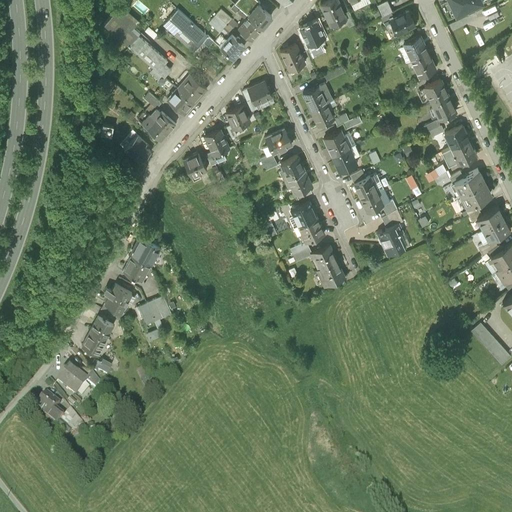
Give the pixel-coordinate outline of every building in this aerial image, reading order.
[(234,0),(235,1),(247,12),(257,2),(259,0),(234,0)] [(338,0),(322,0),(320,1),(330,22),(345,15),(346,15),(343,9),(338,0)] [(379,0),(377,1),(382,13),(391,9),(393,8),(388,0),(379,0)] [(481,1),(480,0),(449,0),(455,13),(481,1)] [(245,14),(245,15),(248,13),(247,12),(235,1),(231,6),(236,11),(237,10),(244,15),(245,14)] [(247,12),(248,13),(261,25),(271,14),(257,2),(247,12)] [(103,24),(154,67),(161,74),(164,76),(171,68),(164,62),(167,59),(131,28),(139,19),(121,3),(103,24)] [(163,22),(193,49),(202,40),(207,45),(212,39),(203,31),(176,7),(163,22)] [(349,7),(343,9),(346,15),(345,15),(349,23),(355,20),(349,7)] [(415,21),(408,7),(393,14),(389,15),(390,16),(384,19),(391,34),(402,29),(401,27),(415,21)] [(220,30),(231,17),(220,8),(209,21),(220,30)] [(380,13),(383,20),(384,19),(390,16),(389,15),(393,14),(391,9),(382,13),(380,13)] [(251,37),(261,25),(248,13),(245,15),(237,25),(240,28),(239,30),(242,33),(244,31),(251,37)] [(324,34),(316,17),(300,25),(308,41),(313,50),(322,46),(318,37),(324,34)] [(208,25),(203,31),(212,39),(213,39),(218,34),(208,25)] [(148,26),(144,30),(153,38),(157,33),(148,26)] [(400,42),(403,41),(403,40),(417,33),(415,28),(397,36),(400,42)] [(403,41),(411,57),(428,49),(420,32),(417,33),(403,40),(403,41)] [(236,37),(232,33),(225,40),(224,38),(218,44),(233,57),(244,44),(238,38),(240,36),(238,34),(236,37)] [(295,40),(279,47),(288,67),(304,59),(295,40)] [(436,65),(428,49),(411,57),(418,73),(436,65)] [(346,68),(343,62),(323,71),(326,77),(346,68)] [(150,71),(158,77),(161,74),(154,67),(150,71)] [(185,80),(178,88),(193,102),(207,87),(190,72),(183,79),(185,80)] [(424,84),(431,100),(448,93),(440,76),(424,84)] [(272,94),(264,78),(247,86),(254,102),(255,101),(272,94)] [(302,90),(309,106),(326,98),(332,96),(324,79),(302,90)] [(255,101),(254,102),(247,86),(242,89),(251,108),(257,106),(255,101)] [(184,113),(193,102),(178,88),(176,87),(166,98),(174,105),(172,107),(174,109),(176,107),(184,113)] [(156,108),(161,103),(148,92),(143,98),(156,108)] [(113,104),(117,99),(110,93),(106,98),(113,104)] [(455,109),(448,93),(431,100),(439,117),(455,109)] [(334,115),(326,98),(309,106),(317,123),(334,115)] [(250,118),(242,102),(225,110),(231,122),(233,126),(250,118)] [(156,108),(149,116),(167,131),(175,123),(162,111),(160,112),(156,108)] [(136,116),(130,111),(125,117),(130,122),(136,116)] [(336,123),(342,120),(347,118),(344,111),(338,114),(339,115),(333,117),(336,123)] [(358,113),(347,118),(342,120),(345,126),(361,119),(358,113)] [(160,140),(167,131),(149,116),(148,114),(140,122),(160,140)] [(419,133),(429,128),(439,124),(436,117),(416,126),(419,133)] [(236,133),(233,126),(231,122),(226,124),(231,136),(236,133)] [(441,123),(439,124),(429,128),(432,134),(444,129),(441,123)] [(448,140),(450,145),(468,136),(462,123),(445,131),(449,139),(448,140)] [(113,127),(103,125),(101,136),(111,138),(113,127)] [(292,142),(284,125),(265,134),(268,142),(272,150),(272,151),(292,142)] [(211,150),(213,153),(217,161),(226,157),(222,149),(228,146),(220,127),(204,134),(211,150)] [(323,136),(331,153),(354,142),(355,142),(349,129),(342,132),(341,128),(323,136)] [(132,131),(119,146),(140,163),(150,151),(144,146),(146,143),(132,131)] [(476,153),(468,136),(450,145),(441,149),(448,164),(457,160),(458,162),(476,153)] [(271,150),(272,150),(268,142),(262,145),(266,153),(271,150)] [(359,152),(354,142),(331,153),(339,169),(356,162),(353,155),(359,152)] [(413,152),(410,144),(403,147),(407,155),(413,152)] [(379,159),(375,149),(369,152),(373,161),(379,159)] [(217,161),(213,153),(211,150),(206,152),(211,163),(217,161)] [(259,155),(262,162),(274,156),(271,150),(266,153),(259,155)] [(206,169),(198,151),(183,158),(193,181),(200,177),(198,172),(206,169)] [(280,160),(287,176),(303,168),(296,152),(280,160)] [(277,162),(274,156),(262,162),(265,167),(277,162)] [(449,176),(441,163),(424,172),(428,179),(434,176),(437,182),(449,176)] [(349,173),(353,181),(365,176),(361,167),(349,173)] [(454,181),(460,192),(483,180),(481,175),(482,174),(481,171),(479,171),(477,167),(468,171),(468,172),(463,175),(454,181)] [(310,184),(303,168),(287,176),(284,177),(288,185),(291,184),(294,191),(309,184),(310,184)] [(452,181),(454,181),(463,175),(460,169),(449,176),(452,181)] [(353,181),(360,196),(382,185),(376,171),(365,176),(353,181)] [(124,181),(121,178),(115,184),(119,187),(124,181)] [(488,187),(483,180),(460,192),(466,204),(466,205),(481,197),(489,193),(487,189),(488,187)] [(311,190),(309,184),(294,191),(297,197),(311,190)] [(389,198),(382,185),(360,196),(366,209),(381,203),(389,199),(389,198)] [(381,203),(386,212),(396,206),(392,197),(389,198),(389,199),(381,203)] [(464,205),(467,211),(478,206),(484,203),(481,197),(466,205),(466,204),(464,205)] [(290,206),(298,223),(316,214),(309,198),(290,206)] [(476,216),(482,227),(503,216),(497,205),(481,213),(476,216)] [(402,218),(396,206),(386,212),(381,215),(386,225),(398,220),(402,218)] [(481,213),(478,206),(467,211),(471,219),(476,216),(481,213)] [(418,216),(421,223),(430,218),(427,211),(418,216)] [(324,231),(316,214),(298,223),(305,239),(306,240),(324,231)] [(509,228),(503,216),(482,227),(477,230),(482,241),(488,238),(488,239),(493,236),(509,228)] [(327,217),(320,220),(324,229),(331,226),(327,217)] [(386,225),(376,230),(379,236),(378,237),(380,241),(381,240),(387,253),(404,245),(398,232),(402,229),(398,220),(386,225)] [(272,221),(267,222),(270,233),(275,231),(272,221)] [(140,235),(130,254),(150,264),(160,245),(140,235)] [(497,243),(493,236),(488,239),(488,238),(482,241),(477,244),(482,253),(497,243)] [(294,244),(297,251),(309,245),(306,240),(305,239),(294,244)] [(511,240),(490,255),(498,267),(511,258),(511,240)] [(315,255),(320,266),(337,259),(329,242),(311,250),(310,251),(311,253),(312,256),(315,255)] [(311,250),(309,245),(297,251),(293,253),(296,260),(311,253),(310,251),(311,250)] [(142,280),(150,264),(130,254),(122,270),(142,280)] [(511,258),(498,267),(496,268),(503,279),(504,279),(511,273),(511,258)] [(344,275),(337,259),(320,266),(319,267),(323,274),(320,275),(325,284),(344,275)] [(511,284),(511,273),(504,279),(503,279),(502,280),(508,288),(511,284)] [(458,282),(454,276),(447,280),(451,287),(458,282)] [(109,296),(105,305),(122,314),(122,313),(132,293),(115,284),(112,291),(106,288),(103,293),(109,296)] [(511,291),(501,301),(502,302),(504,300),(511,308),(511,291)] [(172,312),(163,294),(133,307),(138,317),(143,315),(147,323),(155,320),(159,329),(164,326),(160,318),(172,312)] [(122,314),(105,305),(101,311),(120,321),(121,323),(125,314),(122,313),(122,314)] [(97,317),(90,331),(106,339),(113,325),(97,317)] [(501,363),(510,354),(480,320),(471,328),(501,363)] [(149,340),(161,335),(157,327),(146,333),(149,340)] [(97,355),(106,339),(90,331),(82,347),(97,355)] [(95,360),(91,367),(96,370),(98,368),(107,374),(112,364),(103,359),(100,363),(95,360)] [(78,370),(69,363),(58,377),(76,393),(88,380),(86,378),(82,375),(83,373),(79,369),(78,370)] [(147,390),(153,387),(142,367),(136,370),(147,390)] [(101,380),(93,370),(86,378),(88,380),(96,386),(101,380)] [(158,376),(150,380),(154,387),(162,382),(158,376)] [(46,391),(35,405),(48,416),(47,417),(56,424),(57,423),(64,415),(55,409),(60,403),(46,391)] [(76,401),(70,395),(67,399),(73,404),(76,401)] [(71,407),(64,415),(57,423),(69,433),(81,420),(71,407)]
